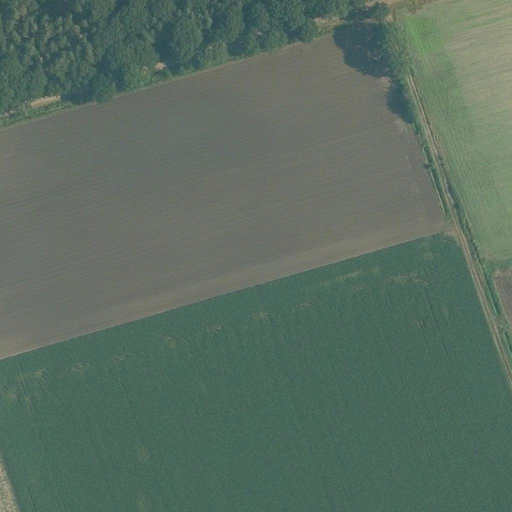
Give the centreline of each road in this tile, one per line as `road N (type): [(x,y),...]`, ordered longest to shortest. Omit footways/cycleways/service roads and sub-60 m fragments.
road 1 (track): [(381,3),(0,113)]
road 2 (track): [(511,368),(381,3)]
